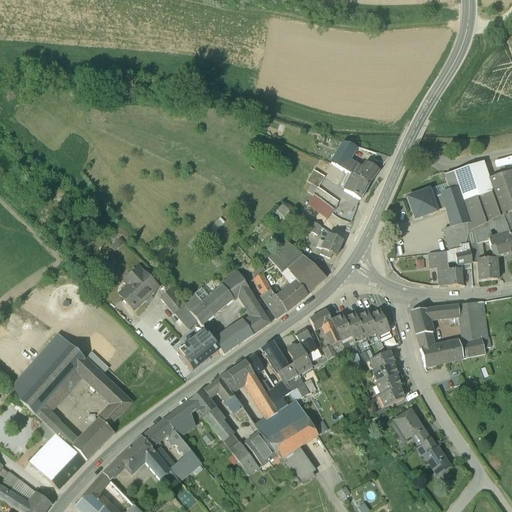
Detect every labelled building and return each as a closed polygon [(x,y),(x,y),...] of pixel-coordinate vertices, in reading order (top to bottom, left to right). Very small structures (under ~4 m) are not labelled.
[(355,148),(342,144),(331,165),(342,171),(347,163),(354,150),(355,148)] [(389,159),(376,155),(374,162),(384,165),(389,159)] [(357,168),(347,163),(342,171),(352,177),(357,168)] [(458,189),(463,203),(492,193),(488,180),(483,163),(443,176),(448,192),(458,189)] [(378,173),(364,165),(361,171),(357,168),(352,177),(368,186),(378,173)] [(511,171),(488,180),(492,193),(463,203),(444,211),(449,228),(442,230),(445,254),(449,253),(454,252),(461,251),(461,247),(466,246),(465,240),(470,239),(468,233),(466,218),(489,210),(494,221),(502,217),(511,212),(511,171)] [(311,185),(317,189),(324,178),(314,172),(307,182),(311,185)] [(368,186),(352,177),(344,192),(347,194),(350,196),(360,201),(368,186)] [(309,192),(313,196),(317,189),(311,185),(307,192),(309,192)] [(317,189),(313,196),(335,211),(338,203),(317,189)] [(413,223),(439,213),(430,189),(405,198),(413,223)] [(439,195),(444,211),(463,203),(458,189),(448,192),(439,195)] [(313,196),(311,199),(332,215),(335,211),(313,196)] [(283,205),(276,216),(283,220),(290,210),(283,205)] [(466,218),(468,233),(489,224),(489,223),(494,221),(489,210),(466,218)] [(511,212),(502,217),(505,225),(511,221),(511,212)] [(505,225),(502,217),(494,221),(497,228),(500,228),(503,237),(509,234),(508,231),(505,225)] [(223,225),(218,220),(210,229),(215,234),(223,225)] [(313,223),(308,232),(318,237),(322,229),(313,223)] [(201,232),(187,246),(196,254),(206,243),(202,240),(205,237),(201,232)] [(511,253),(511,240),(509,234),(503,237),(489,241),(490,245),(493,244),(494,248),(495,248),(498,258),(511,253)] [(319,241),(316,249),(321,251),(319,256),(329,261),(331,256),(335,258),(342,242),(327,235),(323,243),(319,241)] [(325,279),(286,243),(268,259),(281,275),(287,271),(296,283),(307,296),(325,279)] [(476,245),(468,246),(468,247),(469,254),(471,264),(478,264),(478,261),(477,258),(479,258),(478,257),(476,245)] [(466,246),(461,247),(461,251),(454,252),(455,257),(469,254),(468,247),(466,246)] [(447,265),(456,264),(455,257),(454,252),(449,253),(445,254),(427,256),(428,270),(435,269),(437,287),(442,287),(441,278),(448,277),(447,271),(447,269),(447,265)] [(469,254),(455,257),(456,264),(457,267),(460,266),(471,264),(469,254)] [(426,269),(426,260),(418,260),(418,270),(426,269)] [(494,260),(478,261),(478,264),(479,282),(497,281),(496,260),(494,260)] [(471,264),(460,266),(460,270),(461,272),(471,271),(471,264)] [(157,287),(138,268),(131,275),(134,279),(119,294),(135,310),(145,301),(145,298),(157,287)] [(450,271),(447,271),(448,277),(449,287),(462,287),(461,272),(460,270),(450,271)] [(252,281),(264,303),(273,297),(267,283),(261,275),(252,281)] [(245,285),(239,277),(229,283),(238,297),(248,290),(245,285)] [(229,283),(222,288),(222,287),(218,290),(212,282),(201,291),(219,313),(238,297),(229,283)] [(296,283),(276,299),(285,313),(307,296),(296,283)] [(269,324),(248,290),(238,297),(252,319),(244,324),(253,336),(269,324)] [(195,296),(213,317),(219,313),(201,291),(195,296)] [(189,314),(183,306),(172,294),(162,302),(174,316),(178,312),(184,319),(189,314)] [(218,331),(209,320),(213,317),(195,296),(183,306),(189,314),(213,341),(218,338),(217,336),(215,333),(218,331)] [(273,297),(264,303),(276,320),(285,314),(285,313),(276,299),(275,296),(273,297)] [(483,302),(458,306),(459,316),(458,316),(462,343),(481,339),(481,340),(487,338),(483,302)] [(458,306),(435,309),(437,318),(437,319),(458,316),(459,316),(458,306)] [(435,309),(410,312),(416,336),(430,334),(432,334),(429,319),(437,318),(435,309)] [(385,310),(380,312),(385,323),(390,321),(385,310)] [(330,320),(326,312),(316,316),(326,333),(329,339),(337,334),(330,320)] [(380,312),(374,315),(373,313),(368,316),(376,333),(378,337),(378,335),(387,330),(388,332),(389,332),(385,323),(380,312)] [(367,314),(362,316),(361,315),(355,317),(363,335),(365,338),(366,338),(365,336),(375,332),(376,334),(376,333),(368,316),(367,314)] [(318,338),(326,333),(316,316),(308,321),(318,338)] [(355,317),(354,316),(349,318),(348,316),(343,319),(351,337),(353,340),(353,338),(362,333),(363,335),(355,317)] [(342,317),(337,319),(336,318),(330,320),(337,334),(340,342),(341,341),(340,340),(350,335),(351,337),(343,319),(342,317)] [(244,324),(230,333),(239,345),(253,336),(244,324)] [(218,338),(213,341),(223,356),(239,345),(230,333),(228,331),(218,338)] [(178,352),(193,371),(219,350),(205,332),(178,352)] [(311,347),(304,332),(295,338),(300,346),(313,370),(313,372),(320,368),(312,354),(314,353),(311,347)] [(430,334),(416,336),(420,350),(433,347),(430,334)] [(54,364),(69,347),(57,335),(9,389),(21,401),(34,386),(36,384),(27,377),(46,356),(54,364)] [(462,343),(459,344),(463,359),(485,355),(481,340),(481,339),(462,343)] [(433,347),(420,350),(424,368),(463,359),(459,344),(458,342),(433,347)] [(279,355),(273,345),(272,343),(261,351),(262,352),(268,361),(279,355)] [(330,345),(323,349),(329,359),(336,356),(330,345)] [(313,370),(300,346),(295,349),(294,347),(292,347),(288,349),(287,352),(293,363),(293,365),(296,363),(304,375),(313,370)] [(36,384),(34,386),(49,399),(74,371),(84,360),(69,347),(54,364),(36,384)] [(390,352),(369,362),(369,363),(371,362),(376,371),(374,372),(374,373),(394,363),(391,358),(393,357),(390,352)] [(279,355),(268,361),(277,375),(288,369),(279,355)] [(46,356),(27,377),(36,384),(54,364),(46,356)] [(254,356),(245,362),(253,375),(256,373),(257,372),(254,366),(258,363),(254,356)] [(112,406),(99,420),(107,429),(131,404),(84,360),(74,371),(112,406)] [(245,362),(219,379),(226,389),(244,377),(269,417),(262,423),(253,428),(256,433),(260,438),(283,423),(277,413),(264,392),(254,376),(253,375),(245,362)] [(265,373),(258,363),(254,366),(257,372),(256,373),(257,375),(254,376),(264,392),(268,389),(260,377),(265,373)] [(304,375),(296,363),(293,365),(292,366),(299,378),(304,375)] [(374,373),(372,374),(374,374),(379,383),(377,384),(378,384),(397,375),(394,370),(396,369),(394,363),(374,373)] [(288,369),(277,375),(282,382),(282,383),(280,384),(283,388),(285,387),(289,394),(296,389),(298,388),(291,377),(294,374),(290,367),(288,369)] [(296,389),(302,398),(308,395),(302,385),(296,373),(290,367),(294,374),(291,377),(298,388),(296,389)] [(378,384),(376,386),(378,385),(382,395),(381,395),(381,396),(400,386),(398,381),(400,380),(397,375),(378,384)] [(226,389),(219,379),(212,384),(219,394),(223,400),(230,395),(226,389)] [(302,385),(308,395),(315,390),(310,380),(302,385)] [(212,384),(203,391),(211,401),(219,394),(212,384)] [(279,395),(281,399),(289,394),(285,387),(283,388),(280,384),(274,388),(275,389),(279,395)] [(49,399),(34,386),(21,401),(36,414),(43,407),(49,399)] [(381,396),(379,397),(379,398),(381,397),(386,406),(384,407),(384,408),(404,398),(401,393),(403,392),(400,386),(381,396)] [(270,392),(268,389),(264,392),(277,413),(283,409),(278,401),(276,396),(279,395),(275,389),(270,392)] [(281,399),(278,401),(283,409),(295,401),(295,402),(302,398),(296,389),(289,394),(281,399)] [(211,401),(203,391),(189,401),(198,411),(203,418),(212,409),(215,406),(211,401)] [(230,395),(223,400),(230,410),(237,405),(230,395)] [(164,420),(186,446),(194,439),(189,433),(195,428),(191,417),(198,411),(189,401),(184,406),(164,420)] [(260,438),(277,457),(295,479),(307,471),(312,478),(314,477),(297,451),(318,438),(295,402),(295,401),(283,409),(277,413),(283,423),(260,438)] [(237,405),(230,410),(234,416),(236,415),(241,411),(237,405)] [(43,407),(36,414),(72,447),(77,442),(43,407)] [(203,418),(212,428),(219,437),(224,443),(243,466),(251,477),(262,468),(243,443),(239,446),(232,437),(227,441),(210,419),(215,414),(212,409),(203,418)] [(241,411),(236,415),(240,420),(245,416),(241,411)] [(410,411),(393,422),(405,441),(414,435),(423,430),(410,411)] [(215,414),(210,419),(227,441),(232,437),(215,414)] [(99,420),(83,436),(98,451),(114,435),(107,429),(99,420)] [(166,438),(185,459),(192,453),(186,446),(164,420),(153,429),(156,433),(154,435),(160,443),(166,438)] [(323,422),(318,425),(323,433),(328,430),(323,422)] [(50,442),(56,437),(46,428),(41,433),(50,442)] [(212,428),(203,436),(210,444),(219,437),(212,428)] [(160,443),(154,435),(156,433),(153,429),(141,438),(153,452),(168,471),(170,473),(180,464),(174,458),(171,460),(162,451),(165,448),(160,443)] [(429,439),(423,430),(414,435),(415,437),(413,439),(418,447),(421,445),(429,439)] [(256,433),(243,443),(262,468),(277,457),(260,438),(256,433)] [(77,442),(72,447),(86,462),(98,451),(83,436),(77,442)] [(210,444),(203,436),(196,441),(194,439),(186,446),(192,453),(195,457),(210,444)] [(50,442),(30,464),(45,479),(46,477),(55,485),(58,482),(60,483),(78,465),(68,455),(71,451),(56,437),(50,442)] [(224,443),(219,437),(210,444),(195,457),(200,463),(224,443)] [(141,438),(128,449),(102,475),(110,483),(124,469),(130,475),(143,463),(153,452),(141,438)] [(436,449),(430,439),(429,439),(421,445),(427,454),(436,449)] [(427,454),(421,445),(418,447),(414,449),(420,459),(423,457),(427,454)] [(449,469),(436,449),(427,454),(423,457),(437,477),(447,470),(449,469)] [(168,471),(153,452),(143,463),(157,480),(168,471)] [(173,476),(178,483),(200,463),(195,457),(192,453),(185,459),(180,464),(170,473),(173,476)] [(452,478),(447,470),(437,477),(434,479),(439,487),(452,478)] [(168,471),(157,480),(162,486),(173,476),(170,473),(168,471)] [(307,471),(295,479),(300,485),(312,478),(307,471)] [(37,495),(9,473),(0,485),(0,489),(28,507),(37,495)] [(102,475),(97,482),(104,489),(110,483),(102,475)] [(173,476),(162,486),(183,511),(186,511),(196,502),(188,491),(186,493),(178,483),(173,476)] [(97,482),(72,510),(74,511),(99,511),(107,503),(98,495),(104,489),(97,482)] [(346,488),(337,494),(342,502),(351,496),(346,488)] [(37,495),(28,507),(0,489),(0,500),(18,511),(45,511),(51,505),(37,495)] [(115,511),(107,503),(99,511),(115,511)]
